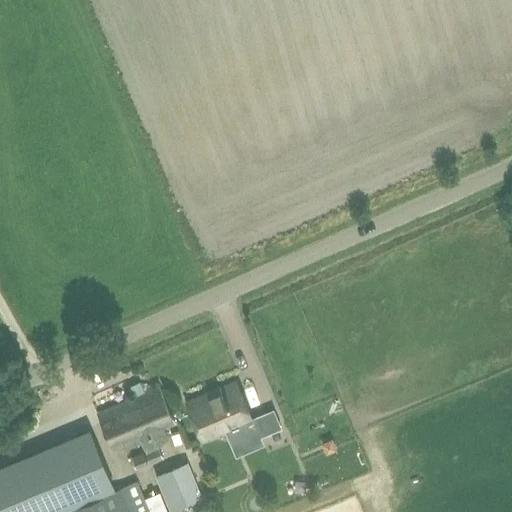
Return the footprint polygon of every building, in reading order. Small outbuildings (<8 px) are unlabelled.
[(226,428),(252,416),(236,378),(186,400),(203,438),(226,428)] [(132,397),(144,392),(139,382),(128,387),(132,397)] [(157,441),(168,436),(164,427),(175,422),(159,385),(144,392),(132,397),(97,413),(113,449),(141,437),(147,450),(133,456),(138,467),(163,456),(157,441)] [(274,406),(252,416),(226,428),(236,451),(263,440),(259,431),(281,421),(274,406)] [(90,427),(0,467),(0,511),(51,511),(76,502),(74,504),(78,511),(150,511),(138,480),(120,487),(119,485),(113,487),(90,427)] [(332,438),(321,443),(326,454),(337,449),(332,438)] [(188,463),(156,477),(170,510),(202,497),(188,463)]
